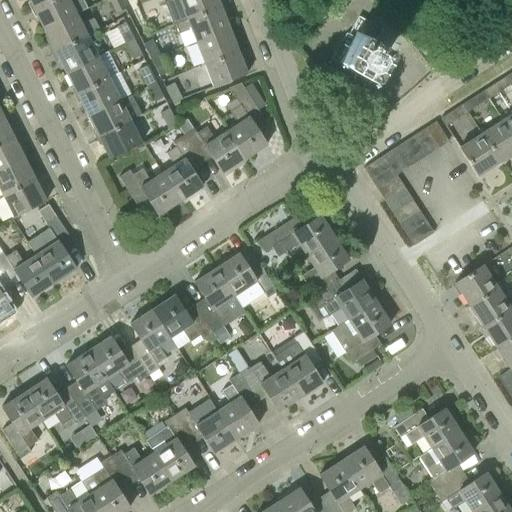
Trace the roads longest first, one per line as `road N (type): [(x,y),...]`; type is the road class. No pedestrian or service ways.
road 1 (residential): [(181,511),(450,338)]
road 2 (residential): [(130,280),(0,20)]
road 3 (residential): [(130,280),(332,155)]
road 4 (unclassified): [(332,155),(437,88),(511,9)]
road 5 (residential): [(450,338),(332,155)]
road 6 (residential): [(332,155),(288,82),(255,0)]
road 7 (residential): [(0,365),(130,280)]
